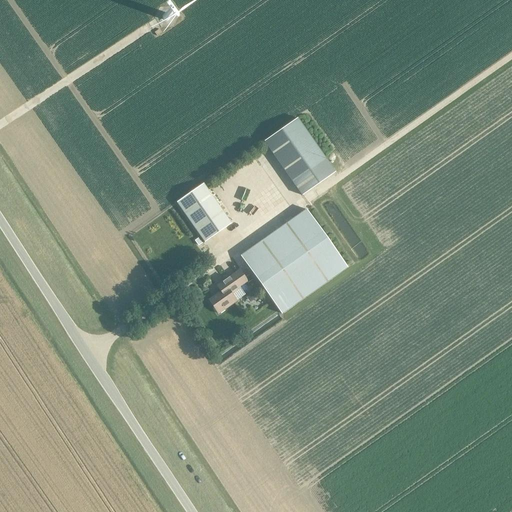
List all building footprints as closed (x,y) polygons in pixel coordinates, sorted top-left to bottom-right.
[(264,142),(302,196),(335,173),(297,119),(264,142)] [(231,224),(203,184),(177,202),(205,242),(231,224)] [(271,207),(238,232),(244,240),(277,215),(271,207)] [(240,256),(281,314),(347,268),(306,210),(240,256)] [(218,314),(236,301),(245,294),(239,286),(247,281),(239,271),(217,286),(221,292),(209,301),(218,314)]
